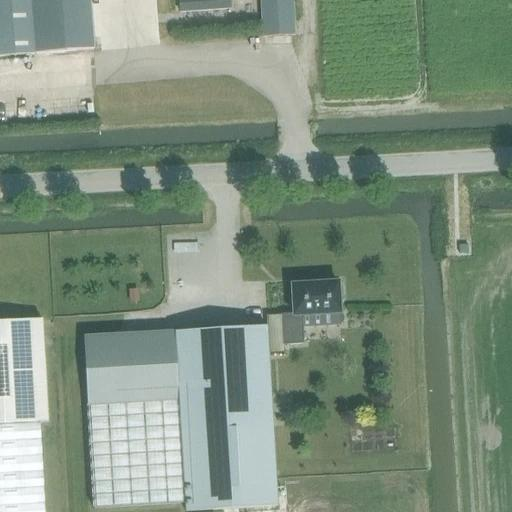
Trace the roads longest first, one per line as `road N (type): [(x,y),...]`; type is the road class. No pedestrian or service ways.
road 1 (unclassified): [(0,188),(511,159)]
road 2 (unknown): [(135,67),(223,62),(265,73),(291,109),(297,171)]
road 3 (unknown): [(0,75),(135,67)]
